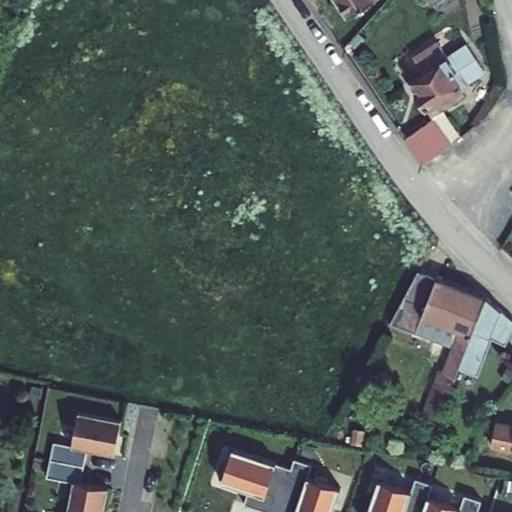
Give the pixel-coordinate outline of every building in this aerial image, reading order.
[(331,0),(333,2),(351,28),(380,7),(374,0),(331,0)] [(429,51),(404,66),(414,81),(405,86),(412,95),(408,98),(446,118),(462,101),(455,91),(483,73),(466,47),(437,64),(429,51)] [(446,118),(399,140),(415,166),(455,137),(446,118)] [(411,262),(386,315),(416,328),(440,338),(436,352),(434,352),(432,357),(419,390),(435,397),(449,364),(467,372),(482,335),(495,345),(504,321),(477,294),(454,283),(441,277),(433,273),(428,270),(424,268),(420,266),(411,262)] [(88,447),(115,452),(117,443),(122,421),(79,412),(72,443),(88,447)] [(487,446),(511,450),(511,427),(492,424),(487,446)] [(351,429),(348,438),(360,441),(363,431),(359,430),(351,429)] [(54,440),(51,458),(85,464),(88,447),(72,443),(54,440)] [(235,498),(275,511),(321,511),(331,483),(298,472),(303,459),(285,453),(281,463),(223,443),(212,478),(239,487),(235,498)] [(82,483),(85,464),(51,458),(48,477),(73,482),(82,483)] [(356,511),(467,511),(474,494),(456,487),(451,501),(418,490),(422,477),(405,471),(401,484),(370,474),(356,511)] [(73,482),(67,511),(102,511),(107,488),(82,483),(73,482)]
